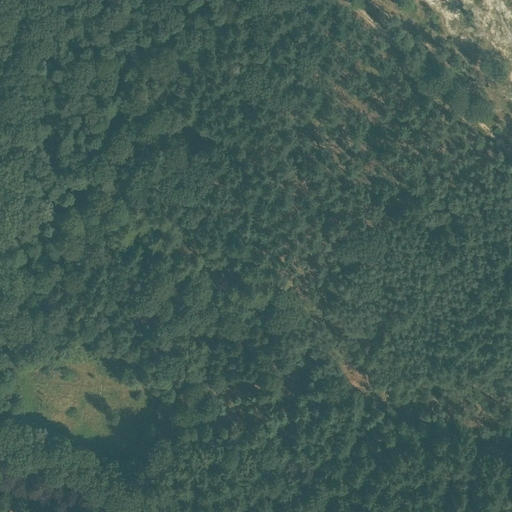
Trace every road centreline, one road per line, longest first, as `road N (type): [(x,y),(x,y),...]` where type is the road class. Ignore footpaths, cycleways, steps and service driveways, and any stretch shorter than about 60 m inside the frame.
road 1 (track): [(511,153),(346,0)]
road 2 (track): [(115,457),(33,412),(0,372)]
